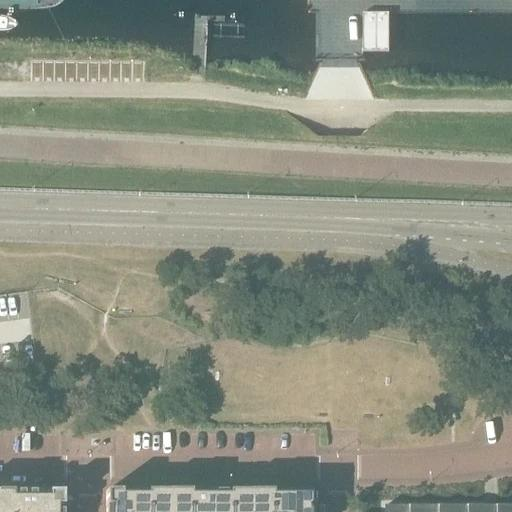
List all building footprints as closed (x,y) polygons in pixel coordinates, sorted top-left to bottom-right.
[(37,0),(0,0),(0,37),(38,37),(37,0)] [(388,14),(363,14),(363,53),(388,53),(388,14)] [(11,493),(8,493),(0,492),(0,511),(61,511),(62,510),(62,507),(62,493),(48,493),(11,493)] [(120,492),(105,492),(105,507),(106,507),(105,511),(127,511),(127,492),(120,492)] [(147,492),(127,492),(127,511),(147,511),(148,492),(147,492)] [(167,492),(148,492),(147,511),(168,511),(168,492),(167,492)] [(188,511),(189,492),(168,492),(168,511),(188,511)] [(190,492),(189,492),(188,511),(209,511),(209,492),(190,492)] [(228,492),(209,492),(209,511),(229,511),(229,492),(228,492)] [(249,492),(229,492),(229,511),(249,511),(250,492),(249,492)] [(270,511),(270,492),(250,492),(249,511),(270,511)] [(271,492),(270,492),(270,511),(290,511),(291,492),(271,492)] [(312,511),(312,492),(291,492),(290,511),(312,511)]
